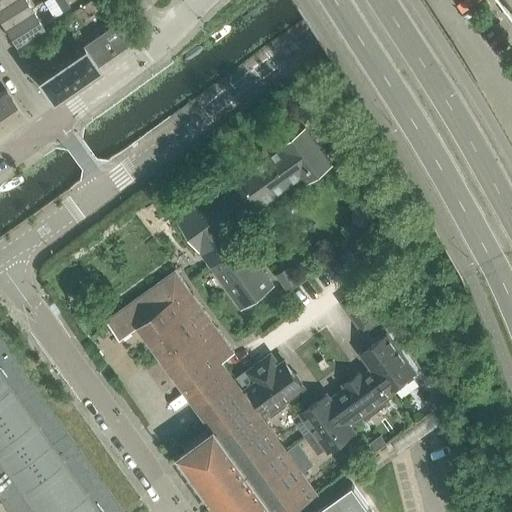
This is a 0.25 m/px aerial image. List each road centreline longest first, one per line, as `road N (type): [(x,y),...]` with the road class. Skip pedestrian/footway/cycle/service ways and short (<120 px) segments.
road 1 (residential): [(0,260),(356,0)]
road 2 (primary): [(338,0),(410,110),(511,299)]
road 3 (residential): [(175,511),(0,266)]
road 4 (primary): [(511,205),(390,0)]
road 5 (residential): [(53,120),(146,54),(191,6)]
